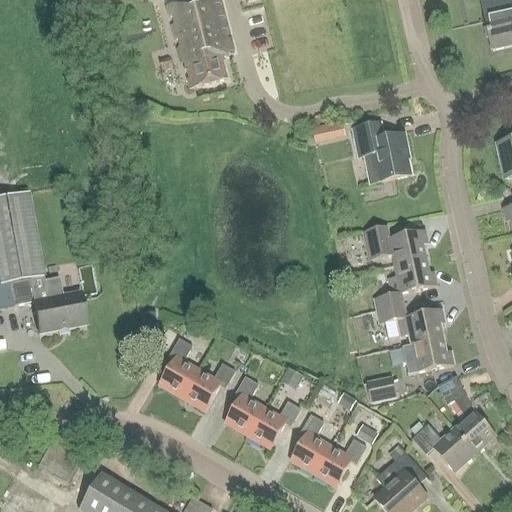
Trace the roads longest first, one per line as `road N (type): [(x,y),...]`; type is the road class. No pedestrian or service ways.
road 1 (residential): [(0,420),(86,419),(151,437),(281,511)]
road 2 (residential): [(511,386),(487,334),(449,175),(448,112)]
road 3 (residential): [(448,112),(425,87),(406,0)]
